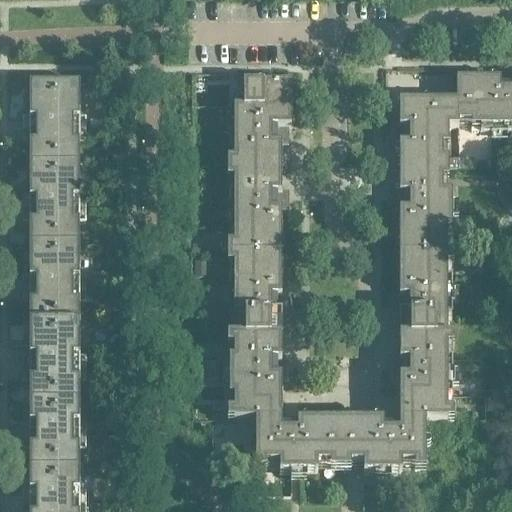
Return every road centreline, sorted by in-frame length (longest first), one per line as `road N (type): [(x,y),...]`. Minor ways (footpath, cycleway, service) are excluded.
road 1 (residential): [(326,45),(333,219),(369,269),(371,370),(313,368)]
road 2 (residential): [(511,21),(438,21),(389,45),(326,45)]
